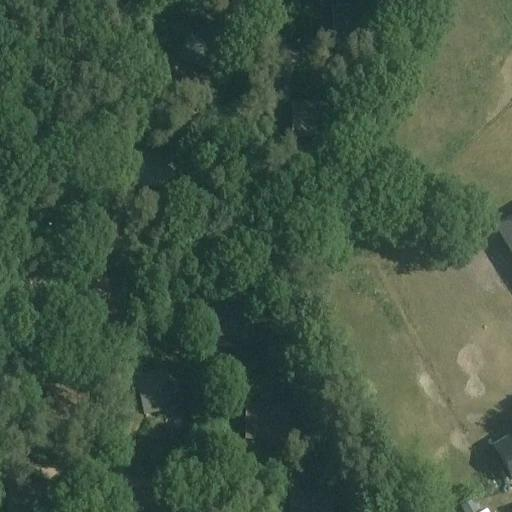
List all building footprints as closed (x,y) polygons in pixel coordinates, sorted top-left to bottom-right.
[(374,40),(374,11),(335,12),(335,40),(374,40)] [(222,40),(196,28),(181,60),(214,75),(225,50),(218,47),(222,40)] [(333,137),(333,108),(294,108),(294,137),(333,137)] [(171,159),(132,158),(131,187),(171,188),(171,159)] [(511,221),(496,231),(511,256),(511,221)] [(124,285),(85,284),(84,312),(124,314),(124,285)] [(252,307),(213,307),(212,336),(252,336),(252,307)] [(142,380),(141,374),(131,377),(134,392),(141,391),(146,415),(182,408),(177,383),(169,384),(167,375),(142,380)] [(88,393),(48,392),(48,420),(87,421),(88,393)] [(287,410),(248,410),(247,438),(287,439),(287,410)] [(511,451),(500,458),(511,480),(511,451)] [(49,511),(50,491),(10,491),(10,511),(49,511)] [(331,511),(331,498),(292,497),(292,511),(331,511)] [(159,511),(160,499),(120,498),(120,511),(159,511)]
